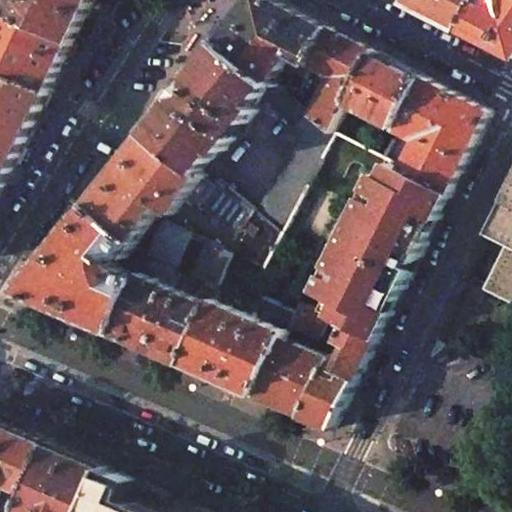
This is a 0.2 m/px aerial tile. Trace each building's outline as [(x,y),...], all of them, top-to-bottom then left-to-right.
[(18,0),(12,13),(77,43),(97,0),(18,0)] [(355,100),(380,51),(334,27),(281,0),(255,0),(225,38),(276,81),(288,67),(309,78),(316,65),(333,73),(328,82),(332,84),(317,114),(340,132),(355,100)] [(412,0),(412,1),(466,28),(480,0),(412,0)] [(511,0),(480,0),(466,28),(511,52),(511,0)] [(12,13),(6,10),(0,23),(0,66),(54,90),(77,43),(12,13)] [(286,232),(340,132),(317,114),(276,81),(225,38),(151,130),(204,173),(223,149),(227,151),(238,137),(240,138),(244,134),(239,129),(242,125),(247,129),(251,124),(249,123),(261,109),(258,106),(265,97),(274,104),(273,106),(304,131),(260,212),(286,232)] [(380,51),(355,100),(404,126),(430,76),(380,51)] [(0,125),(31,139),(54,90),(0,66),(0,125)] [(404,126),(402,130),(424,142),(415,161),(405,156),(411,145),(409,140),(400,136),(389,157),(456,190),(496,111),(430,76),(404,126)] [(0,125),(0,178),(10,183),(31,139),(0,125)] [(204,173),(151,130),(93,203),(143,241),(150,246),(154,249),(166,220),(160,218),(165,212),(169,215),(174,215),(176,213),(178,214),(187,202),(192,208),(196,208),(199,204),(240,236),(231,248),(238,251),(237,254),(269,268),(286,232),(260,212),(220,180),(217,184),(204,173)] [(321,290),(330,295),(323,309),(334,314),(351,323),(383,338),(456,190),(389,157),(388,156),(321,290)] [(0,203),(10,183),(0,178),(0,203)] [(509,242),(511,236),(511,192),(491,233),(509,242)] [(93,203),(24,288),(25,292),(120,333),(144,274),(127,269),(120,263),(126,256),(128,258),(130,258),(143,241),(93,203)] [(144,274),(120,333),(189,363),(217,298),(220,290),(209,285),(204,285),(201,295),(193,291),(194,287),(185,284),(183,288),(178,286),(183,274),(178,270),(179,265),(180,261),(193,232),(166,220),(154,249),(145,271),(144,274)] [(490,281),(488,284),(511,296),(511,236),(509,242),(490,281)] [(213,241),(198,274),(223,285),(237,254),(238,251),(231,248),(213,241)] [(150,246),(140,269),(145,271),(154,249),(150,246)] [(300,310),(268,296),(261,313),(256,311),(254,315),(217,298),(189,363),(259,394),(287,337),(293,324),(300,310)] [(305,301),(300,310),(293,324),(323,338),(334,314),(323,309),(305,301)] [(351,323),(334,358),(306,414),(338,428),(383,338),(351,323)] [(334,358),(287,337),(259,394),(306,414),(334,358)] [(57,442),(1,418),(0,420),(0,495),(3,488),(8,487),(18,492),(21,487),(34,493),(57,442)] [(34,493),(26,511),(29,511),(93,511),(113,465),(57,442),(34,493)] [(218,511),(196,502),(113,465),(93,511),(218,511)]
